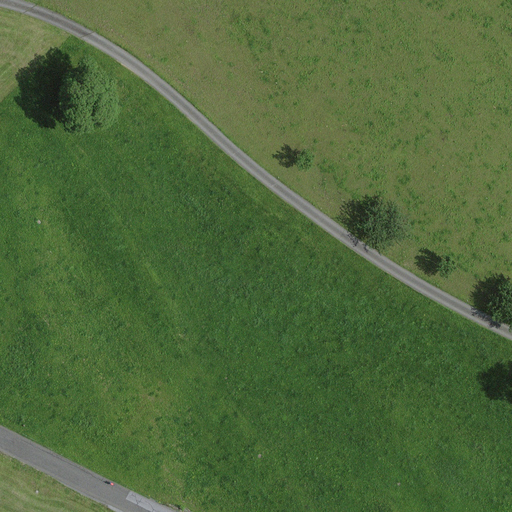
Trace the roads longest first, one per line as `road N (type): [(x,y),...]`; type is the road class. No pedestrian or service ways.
road 1 (track): [(0,0),(88,35),(379,262),(511,333)]
road 2 (unclassified): [(150,511),(0,435)]
